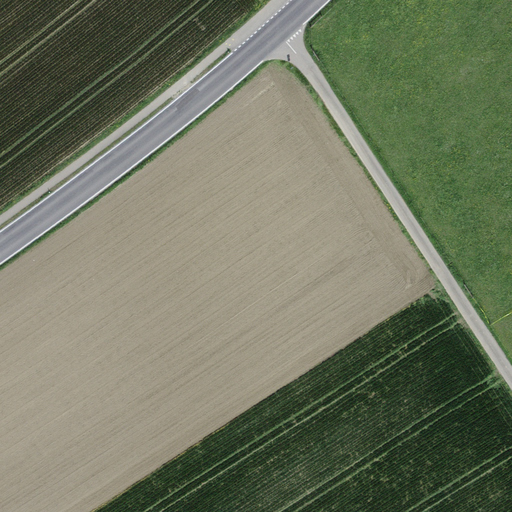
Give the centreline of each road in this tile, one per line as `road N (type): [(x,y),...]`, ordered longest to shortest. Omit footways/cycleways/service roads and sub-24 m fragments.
road 1 (unclassified): [(276,31),(511,377)]
road 2 (tertiary): [(276,31),(0,251)]
